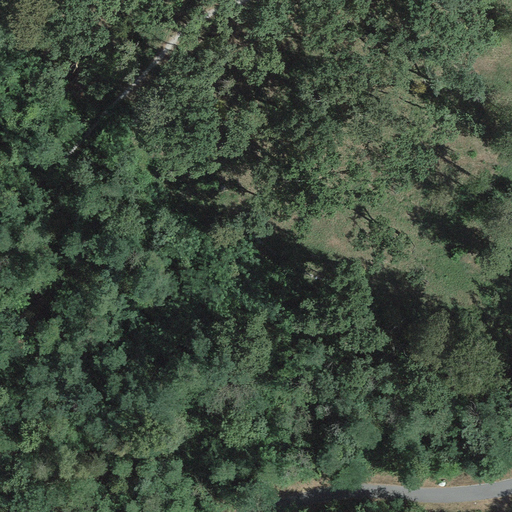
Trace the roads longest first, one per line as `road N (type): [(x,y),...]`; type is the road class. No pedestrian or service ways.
road 1 (track): [(0,240),(21,204),(196,17),(243,0)]
road 2 (track): [(511,487),(460,497),(314,492),(260,511)]
